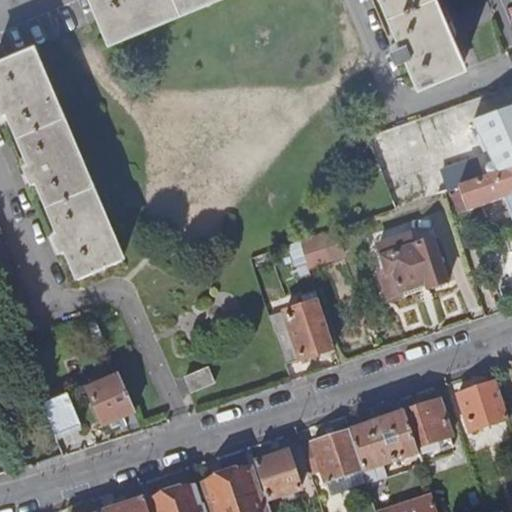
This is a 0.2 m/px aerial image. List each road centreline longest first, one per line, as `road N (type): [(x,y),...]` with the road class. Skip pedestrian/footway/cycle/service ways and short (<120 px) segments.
road 1 (residential): [(0,500),(511,333)]
road 2 (residential): [(176,413),(123,294),(67,302),(46,289),(0,170)]
road 3 (residential): [(353,0),(399,109),(511,65)]
